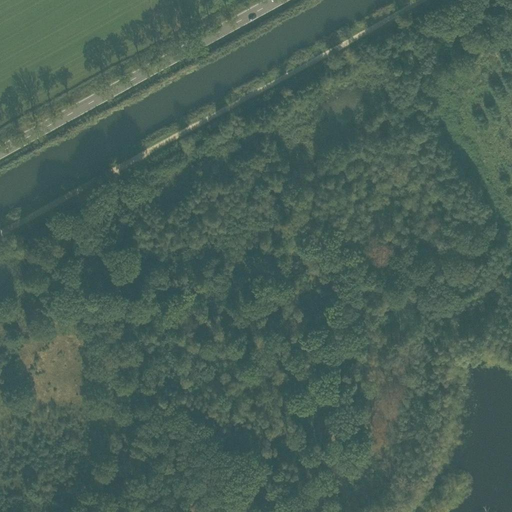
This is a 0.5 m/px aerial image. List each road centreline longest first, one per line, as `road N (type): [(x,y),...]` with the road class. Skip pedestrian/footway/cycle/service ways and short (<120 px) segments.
road 1 (track): [(431,0),(21,222)]
road 2 (track): [(21,222),(260,511)]
road 3 (primary): [(0,153),(280,0)]
